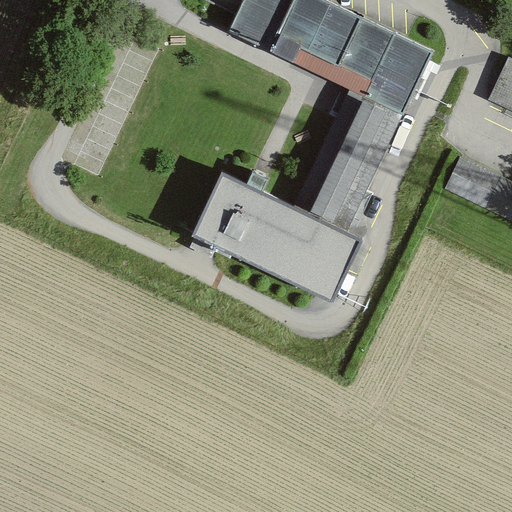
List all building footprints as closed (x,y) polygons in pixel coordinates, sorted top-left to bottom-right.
[(432,52),(320,0),(237,0),(224,29),(404,114),(432,52)] [(511,55),(509,54),(489,99),(511,109),(511,55)] [(398,118),(361,100),(308,210),(344,228),(398,118)] [(511,179),(461,154),(444,188),(511,221),(511,179)] [(308,210),(221,168),(191,230),(330,296),(359,234),(344,228),(308,210)]
